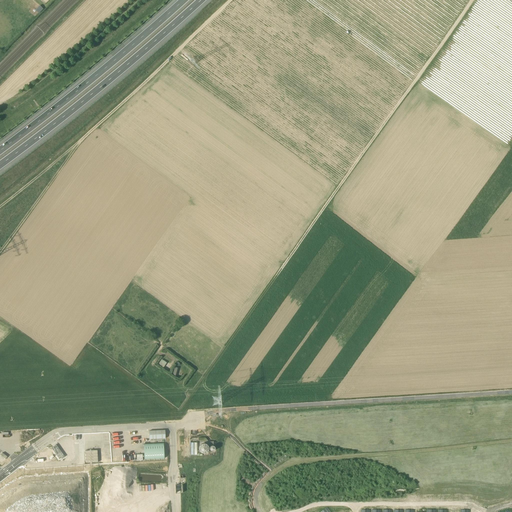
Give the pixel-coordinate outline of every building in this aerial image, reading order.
[(167,363),(162,359),(158,364),(163,368),(167,363)] [(165,430),(149,431),(149,439),(166,438),(165,430)] [(54,443),(44,450),(51,460),(61,453),(54,443)] [(210,452),(210,450),(210,449),(209,448),(208,447),(207,446),(206,446),(204,446),(203,447),(202,448),(201,449),(201,450),(201,452),(202,453),(203,454),(204,454),(206,455),(207,454),(208,454),(209,453),(210,452)] [(163,447),(144,448),(144,460),(164,459),(163,447)] [(97,450),(85,451),(86,463),(98,462),(97,450)]
